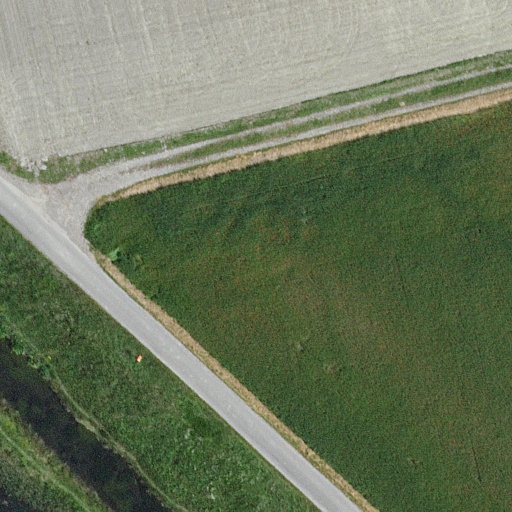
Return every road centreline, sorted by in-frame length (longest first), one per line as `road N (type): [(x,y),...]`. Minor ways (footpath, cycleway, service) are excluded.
road 1 (track): [(511,81),(14,210)]
road 2 (unclassified): [(0,196),(338,511)]
